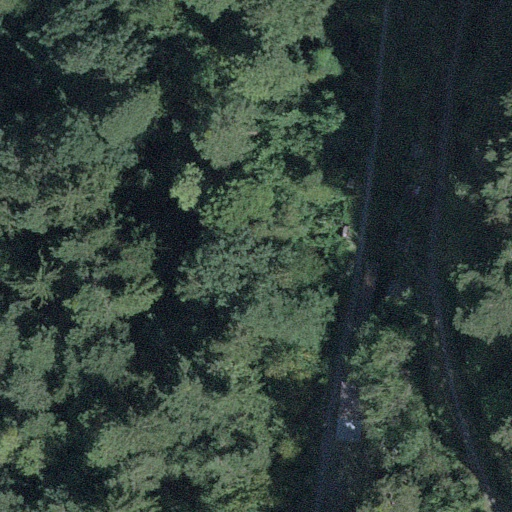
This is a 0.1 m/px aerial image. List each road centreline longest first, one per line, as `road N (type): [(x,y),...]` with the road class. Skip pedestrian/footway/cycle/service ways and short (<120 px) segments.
road 1 (track): [(290,511),(306,101),(301,0)]
road 2 (track): [(413,0),(409,132),(440,323),(511,435)]
